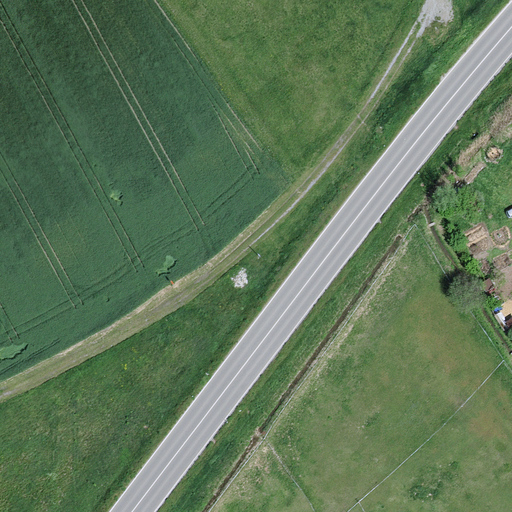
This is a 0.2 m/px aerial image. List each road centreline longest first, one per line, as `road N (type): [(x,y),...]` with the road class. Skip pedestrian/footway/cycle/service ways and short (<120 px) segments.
road 1 (tertiary): [(132,511),(511,26)]
road 2 (track): [(431,0),(309,196),(227,277),(0,402)]
